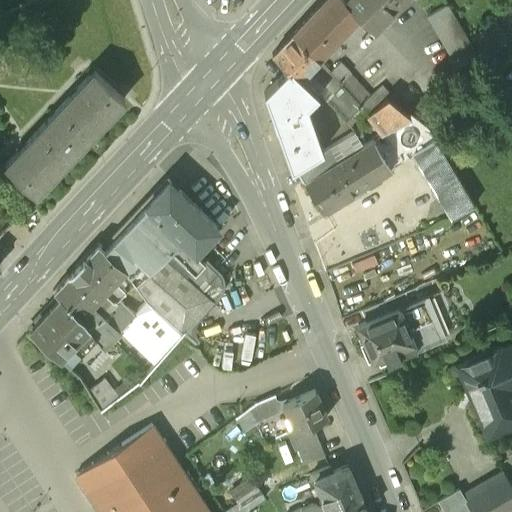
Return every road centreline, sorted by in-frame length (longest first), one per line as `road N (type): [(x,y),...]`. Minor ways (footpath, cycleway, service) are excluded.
road 1 (tertiary): [(205,80),(267,203),(396,511)]
road 2 (secondary): [(205,80),(0,305)]
